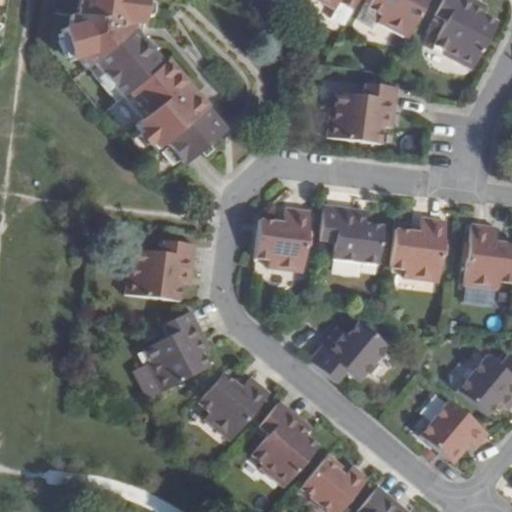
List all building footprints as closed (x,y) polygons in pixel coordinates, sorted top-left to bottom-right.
[(52,0),(46,51),(101,114),(106,111),(168,181),(225,129),(205,107),(209,103),(188,80),(184,83),(164,60),(160,62),(132,31),(135,26),(140,27),(142,17),(149,18),(152,4),(144,3),(143,0),(52,0)] [(350,15),(358,0),(310,0),(336,14),(338,9),(350,15)] [(405,41),(426,0),(371,0),(365,13),(378,20),(375,23),(405,41)] [(471,12),(475,2),(471,0),(442,0),(433,18),(444,23),(431,47),(444,54),(442,58),(469,73),(496,24),(481,16),(471,12)] [(484,7),(475,2),(471,12),(481,16),(484,7)] [(332,24),(342,30),(350,15),(338,9),(336,14),(332,24)] [(384,147),(386,130),(387,121),(397,122),(401,91),(370,87),(368,98),(341,93),(339,108),(335,108),(330,139),(384,147)] [(387,121),(386,130),(395,132),(397,122),(387,121)] [(322,217),(317,250),(329,252),(325,279),(340,281),(339,287),(370,290),(378,236),(360,233),(350,232),(352,221),(322,217)] [(350,232),(360,233),(360,222),(352,221),(350,232)] [(256,235),(251,274),(266,276),(266,284),(300,289),(309,228),(283,225),(282,235),(280,241),(272,241),(272,237),(256,235)] [(394,227),(387,287),(413,290),(414,283),(439,286),(445,249),(420,244),(419,248),(409,246),(410,240),(411,229),(394,227)] [(196,234),(163,230),(162,244),(134,241),(133,257),(127,257),(124,285),(179,292),(181,275),(182,265),(192,267),(196,234)] [(280,241),(282,235),(272,233),(272,237),(272,241),(280,241)] [(419,248),(420,244),(420,241),(410,240),(409,246),(419,248)] [(509,304),(511,283),(511,242),(501,242),(500,251),(499,259),(489,258),(489,254),(464,251),(459,289),(485,292),(484,300),(509,304)] [(490,251),(489,254),(489,258),(499,259),(500,251),(490,251)] [(182,265),(181,275),(191,276),(192,267),(182,265)] [(189,314),(160,329),(165,342),(140,354),(148,371),(143,373),(155,397),(206,371),(199,357),(195,347),(203,342),(189,314)] [(325,341),(306,364),(333,386),(340,377),(353,388),(382,353),(352,328),(341,341),(335,348),(325,341)] [(332,333),(325,341),(335,348),(341,341),(332,333)] [(207,352),(203,342),(195,347),(199,357),(207,352)] [(478,416),(490,401),(497,394),(505,399),(511,390),(511,366),(499,356),(490,366),(470,348),(459,361),(454,357),(435,379),(478,416)] [(155,397),(143,373),(131,380),(143,403),(155,397)] [(219,378),(194,408),(205,418),(200,425),(226,446),(265,400),(247,385),(240,392),(236,397),(227,391),(230,388),(219,378)] [(236,397),(240,392),(232,385),(230,388),(227,391),(236,397)] [(497,394),(490,401),(498,407),(505,399),(497,394)] [(474,456),(489,439),(448,406),(418,442),(447,467),(464,447),(469,451),(474,456)] [(275,408),(253,435),(264,443),(246,463),(258,474),(255,478),(279,497),(315,455),(302,443),(293,437),(300,428),(275,408)] [(308,435),(300,428),(293,437),(302,443),(308,435)] [(451,471),(469,451),(464,447),(447,467),(451,471)] [(347,477),(325,461),(322,465),(343,482),(347,477)] [(322,465),(298,494),(319,511),(344,511),(367,485),(352,473),(347,477),(343,482),(322,465)] [(398,511),(376,493),(360,511),(398,511)]
